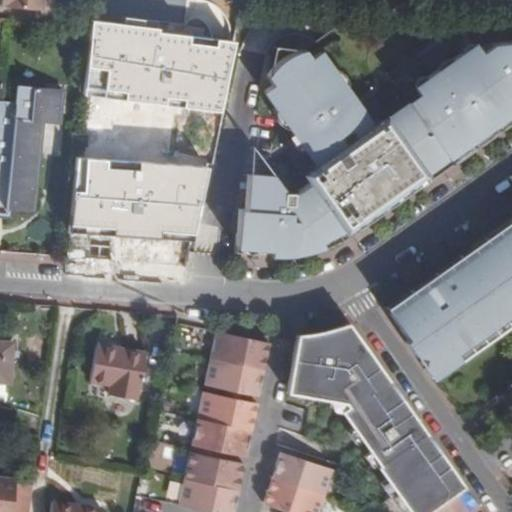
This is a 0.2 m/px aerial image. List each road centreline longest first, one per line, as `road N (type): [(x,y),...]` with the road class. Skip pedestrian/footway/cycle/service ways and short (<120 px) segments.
road 1 (unclassified): [(0,280),(300,300),(341,284)]
road 2 (residential): [(503,511),(341,284)]
road 3 (unclassified): [(341,284),(372,271),(511,171)]
